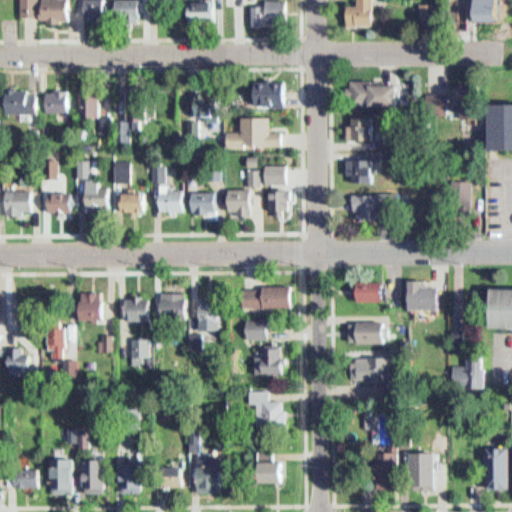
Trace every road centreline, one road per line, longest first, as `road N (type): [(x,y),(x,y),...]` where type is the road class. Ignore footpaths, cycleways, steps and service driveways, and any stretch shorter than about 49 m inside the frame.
road 1 (residential): [(317,0),(322,511)]
road 2 (residential): [(511,249),(0,253)]
road 3 (residential): [(0,55),(478,50)]
